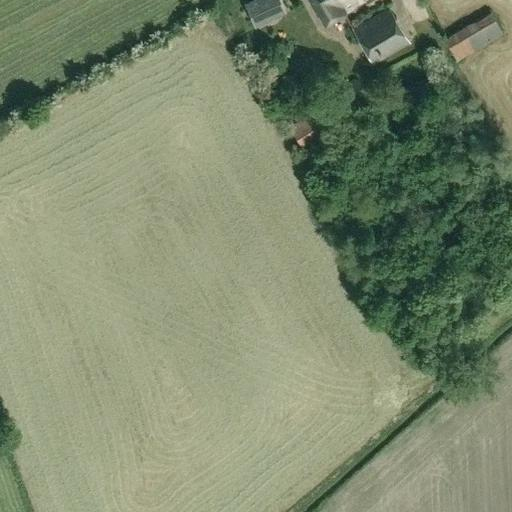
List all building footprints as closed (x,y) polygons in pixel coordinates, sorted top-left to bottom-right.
[(276,0),(252,0),(245,3),(256,26),(283,13),(276,0)] [(311,0),(326,24),(345,13),(344,10),(361,0),(311,0)] [(372,64),(409,42),(388,7),(351,29),(372,64)] [(491,13),(444,40),(457,63),(503,36),(491,13)] [(337,124),(371,105),(361,88),(338,102),(342,109),(332,116),(337,124)] [(302,149),(326,134),(312,111),(288,126),(302,149)]
